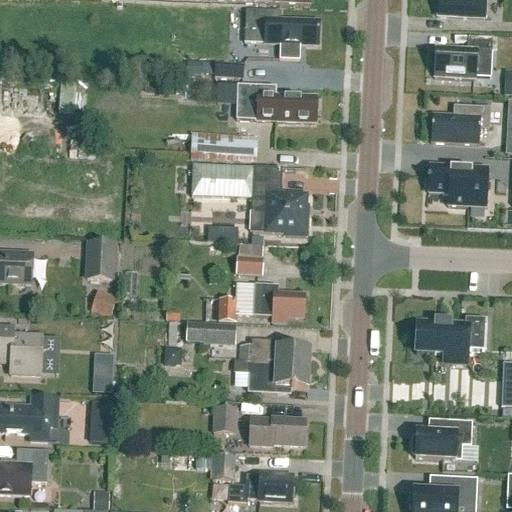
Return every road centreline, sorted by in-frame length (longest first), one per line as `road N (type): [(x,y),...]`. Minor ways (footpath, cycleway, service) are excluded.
road 1 (unclassified): [(363,258),(375,0)]
road 2 (unclassified): [(351,511),(363,258)]
road 3 (residential): [(363,258),(511,264)]
